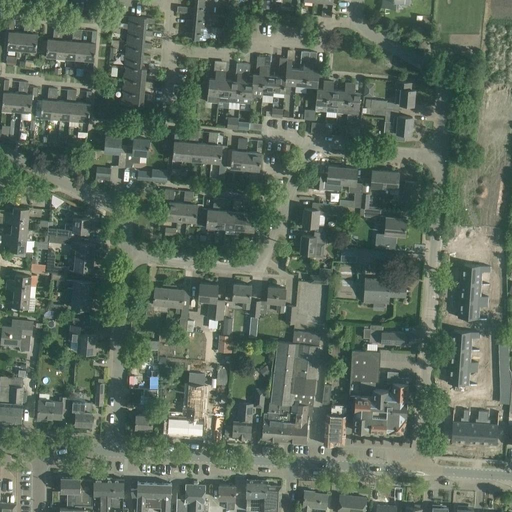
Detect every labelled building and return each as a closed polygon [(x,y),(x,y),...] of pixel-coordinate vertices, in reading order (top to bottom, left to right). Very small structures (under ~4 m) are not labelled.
[(212,14),(213,2),(196,0),(195,8),(187,7),(187,12),(195,13),(212,14)] [(270,9),(270,8),(271,1),(263,0),(262,8),(270,9)] [(382,0),(382,7),(398,8),(399,4),(409,5),(409,0),(382,0)] [(193,25),(210,27),(212,14),(195,13),(194,20),(186,19),(186,25),(193,25)] [(154,18),(146,18),(129,16),(128,28),(145,30),(146,23),(154,23),(154,18)] [(16,49),(18,32),(13,31),(14,19),(10,19),(7,49),(16,49)] [(26,50),(29,20),(25,20),(24,32),(18,32),(16,49),(26,50)] [(33,33),(34,21),(29,20),(26,50),(36,51),(38,33),(33,33)] [(209,40),(210,30),(210,27),(193,25),(193,33),(185,32),(184,37),(209,40)] [(46,56),(56,57),(58,27),(54,27),(53,39),(48,38),(46,56)] [(65,58),(67,40),(62,40),(63,28),(58,27),(56,57),(65,58)] [(145,30),(128,28),(127,41),(144,42),(145,35),(152,36),(153,31),(145,30)] [(75,59),(78,29),(73,29),(72,41),(67,40),(65,58),(75,59)] [(75,59),(85,60),(86,42),(81,41),(82,29),(78,29),(75,59)] [(97,31),(92,30),(91,42),(86,42),(85,60),(94,60),(97,31)] [(144,42),(127,41),(126,53),(143,54),(144,48),(151,48),(152,43),(144,42)] [(307,85),(309,61),(310,51),(301,51),(300,69),(297,69),(296,84),(307,85)] [(307,85),(318,86),(319,71),(313,70),(313,67),(315,67),(317,52),(310,51),(309,61),(307,85)] [(126,66),(142,68),(142,60),(150,61),(151,56),(143,55),(143,54),(126,53),(124,67),(126,67),(126,66)] [(6,64),(16,65),(17,57),(7,56),(6,64)] [(252,89),(252,96),(262,97),(263,94),(262,94),(263,90),(265,66),(266,57),(257,56),(256,74),(253,73),(253,76),(252,82),(252,89)] [(275,75),(273,91),(274,91),(285,92),(285,83),(286,68),(287,60),(287,59),(287,58),(280,57),(278,76),(275,75)] [(290,94),(291,84),(296,84),(297,69),(292,68),(292,60),(287,59),(287,60),(286,68),(285,83),(285,92),(284,93),(290,94)] [(229,102),(240,103),(242,73),(243,63),(237,62),(236,76),(237,76),(237,81),(231,80),(229,102)] [(252,82),(253,76),(249,76),(250,63),(243,63),(242,73),(240,103),(251,104),(251,98),(252,96),(252,89),(252,82)] [(125,79),(145,81),(146,68),(142,68),(126,66),(126,67),(125,73),(124,72),(123,79),(125,80),(125,79)] [(262,94),(263,94),(273,95),(274,91),(273,91),(275,75),(269,75),(270,67),(265,66),(263,90),(262,94)] [(209,78),(207,100),(219,101),(219,95),(221,71),(216,70),(215,79),(209,78)] [(219,95),(219,101),(229,102),(231,80),(225,80),(226,71),(221,71),(219,95)] [(12,110),(13,93),(8,92),(9,80),(4,79),(2,109),(12,110)] [(124,92),(144,93),(145,81),(125,79),(125,80),(124,85),(123,85),(122,92),(124,92)] [(323,89),(317,88),(315,111),(326,111),(329,81),(324,80),(323,89)] [(21,111),(24,81),(19,81),(18,93),(13,93),(12,110),(21,111)] [(24,81),(21,111),(31,112),(33,94),(27,94),(28,82),(24,81)] [(332,112),(337,112),(339,90),(333,90),(334,81),(329,81),(326,111),(332,112)] [(413,105),(414,90),(410,89),(411,83),(396,81),(395,103),(413,105)] [(337,112),(337,113),(348,114),(348,107),(350,83),(345,82),(344,91),(339,90),(337,112)] [(348,107),(348,114),(359,115),(361,92),(355,91),(355,83),(350,83),(348,107)] [(372,96),(373,85),(365,84),(365,95),(372,96)] [(53,88),(49,87),(48,99),(42,99),(41,117),(50,117),(53,88)] [(53,88),(50,117),(60,118),(62,101),(56,100),(57,88),(53,88)] [(62,101),(60,118),(70,119),(72,89),(68,89),(67,101),(62,101)] [(77,90),(72,89),(70,119),(69,126),(79,126),(80,120),(81,102),(76,102),(77,90)] [(81,102),(80,120),(89,121),(92,91),(87,91),(86,103),(81,102)] [(143,106),(144,93),(124,92),(123,97),(122,97),(122,104),(143,106)] [(365,106),(386,108),(387,101),(366,100),(365,106)] [(386,108),(365,106),(365,107),(367,107),(366,113),(385,115),(386,108)] [(283,109),(272,108),(271,116),(282,117),(283,109)] [(385,120),(384,131),(387,131),(386,139),(404,140),(404,133),(411,134),(412,117),(398,116),(394,115),(393,121),(385,120)] [(237,128),(238,117),(228,116),(227,127),(237,128)] [(172,158),(182,159),(183,141),(179,141),(180,129),(175,128),(172,158)] [(346,136),(359,137),(360,129),(346,128),(346,136)] [(182,159),(191,160),(194,130),(190,130),(189,142),(183,141),(182,159)] [(201,161),(203,143),(198,142),(199,130),(194,130),(191,160),(201,161)] [(211,162),(213,132),(209,131),(208,143),(203,143),(201,161),(211,162)] [(217,144),(218,132),(213,132),(211,162),(221,163),(222,145),(217,144)] [(119,152),(118,166),(126,167),(128,146),(120,145),(121,137),(106,135),(105,151),(119,152)] [(126,167),(132,167),(133,162),(140,163),(140,154),(148,155),(149,139),(134,138),(133,146),(128,146),(126,167)] [(243,139),(238,138),(237,150),(232,150),(230,167),(240,168),(243,139)] [(247,139),(243,139),(240,168),(250,169),(251,152),(246,151),(247,139)] [(250,169),(260,170),(262,140),(258,140),(257,152),(251,152),(250,169)] [(162,141),(161,146),(164,149),(169,150),(170,141),(162,141)] [(319,201),(326,202),(328,189),(340,190),(341,183),(342,183),(343,167),(328,166),(327,181),(321,180),(319,201)] [(110,168),(97,167),(95,184),(108,185),(110,168)] [(357,168),(343,167),(342,183),(349,184),(348,190),(350,192),(354,192),(353,206),(360,207),(360,208),(362,183),(356,182),(357,168)] [(138,179),(139,179),(153,180),(153,169),(152,169),(152,172),(138,171),(138,179)] [(153,169),(153,180),(163,181),(167,181),(168,170),(153,169)] [(377,194),(383,194),(385,171),(372,169),(371,186),(378,187),(377,194)] [(399,172),(385,171),(383,194),(389,195),(390,188),(397,188),(399,172)] [(416,197),(417,182),(404,181),(403,196),(406,196),(416,197)] [(362,183),(360,208),(364,208),(368,208),(370,193),(362,193),(363,183),(362,183)] [(174,189),(170,189),(169,202),(167,219),(177,220),(178,202),(173,202),(174,189)] [(178,202),(177,220),(187,221),(189,191),(185,190),(184,203),(178,202)] [(193,191),(189,191),(187,221),(196,222),(198,204),(192,203),(193,191)] [(213,209),(207,209),(203,208),(201,226),(216,227),(218,197),(214,197),(213,209)] [(218,197),(216,227),(225,228),(227,210),(222,210),(223,198),(218,197)] [(233,199),(232,211),(227,210),(225,228),(235,229),(237,199),(233,199)] [(241,212),(242,200),(237,199),(235,229),(244,230),(246,212),(241,212)] [(254,231),(257,201),(252,200),(251,213),(246,212),(244,230),(254,231)] [(324,227),(325,214),(327,214),(344,215),(345,206),(339,205),(340,205),(339,205),(313,203),(312,209),(304,208),(303,225),(324,227)] [(28,218),(29,208),(14,206),(13,212),(5,211),(4,216),(28,218)] [(364,208),(360,208),(359,215),(379,218),(380,209),(368,208),(364,208)] [(64,229),(56,229),(48,228),(48,231),(47,234),(49,235),(71,236),(73,237),(74,231),(88,232),(89,218),(82,217),(83,212),(74,212),(73,224),(65,223),(64,229)] [(27,229),(28,218),(4,216),(4,222),(12,222),(12,228),(27,229)] [(384,233),(394,234),(404,235),(406,218),(386,216),(384,233)] [(26,240),(27,229),(12,228),(11,234),(3,233),(3,238),(26,240)] [(302,235),(300,252),(311,253),(314,253),(314,257),(317,257),(321,253),(322,245),(324,245),(326,232),(323,232),(314,231),(314,236),(302,235)] [(376,233),(375,247),(395,249),(396,234),(376,233)] [(70,244),(71,236),(49,235),(48,241),(70,244)] [(25,251),(26,240),(3,238),(2,243),(10,244),(10,250),(25,251)] [(76,256),(93,257),(95,243),(72,241),(71,247),(76,248),(76,256)] [(357,263),(358,248),(341,247),(341,249),(340,256),(341,256),(341,262),(357,263)] [(92,271),(93,257),(76,256),(75,264),(70,263),(69,269),(92,271)] [(462,263),(461,277),(482,279),(483,266),(489,266),(489,261),(465,259),(465,263),(462,263)] [(32,264),(31,270),(46,272),(46,265),(37,264),(32,264)] [(52,272),(67,274),(67,267),(52,265),(52,272)] [(52,277),(51,279),(66,281),(67,274),(52,272),(52,277)] [(7,279),(6,283),(31,286),(36,286),(37,275),(32,275),(26,274),(16,273),(15,279),(7,279)] [(328,276),(310,275),(310,282),(327,283),(328,276)] [(398,279),(388,279),(365,277),(364,302),(389,303),(389,295),(406,296),(406,281),(398,281),(398,279)] [(461,277),(460,291),(462,291),(462,295),(486,297),(487,292),(481,292),(482,279),(461,277)] [(91,281),(81,280),(74,280),(73,288),(67,287),(66,293),(90,295),(91,281)] [(217,299),(219,284),(199,282),(198,300),(208,301),(207,318),(223,320),(225,299),(217,299)] [(6,283),(6,289),(14,289),(14,295),(30,296),(35,297),(36,286),(31,286),(6,283)] [(249,309),(250,294),(251,285),(234,283),(232,299),(243,300),(242,308),(249,309)] [(145,316),(153,316),(154,310),(168,311),(168,304),(169,288),(155,286),(154,301),(147,300),(145,316)] [(268,286),(267,296),(267,301),(278,302),(277,311),(283,312),(286,288),(268,286)] [(168,304),(176,305),(176,312),(181,313),(182,306),(184,289),(169,288),(168,304)] [(89,309),(90,295),(66,293),(66,298),(72,299),(72,307),(89,309)] [(5,300),(5,305),(14,306),(29,308),(30,296),(14,295),(13,301),(5,300)] [(459,298),(458,313),(479,314),(480,301),(486,302),(486,297),(462,295),(462,299),(459,298)] [(251,316),(259,317),(260,301),(252,300),(251,316)] [(294,323),(296,307),(287,306),(285,322),(294,323)] [(179,331),(186,331),(186,330),(187,320),(188,317),(180,316),(179,331)] [(258,317),(251,316),(249,337),(256,338),(258,317)] [(231,335),(232,318),(224,318),(222,334),(231,335)] [(30,351),(31,335),(32,335),(33,321),(12,319),(12,326),(3,325),(1,340),(10,340),(10,343),(19,344),(21,352),(26,350),(30,351)] [(70,339),(69,349),(78,350),(78,351),(83,351),(85,351),(88,351),(95,352),(96,334),(84,333),(84,326),(84,321),(84,320),(73,319),(73,320),(72,325),(71,325),(70,339)] [(364,328),(363,337),(370,338),(370,342),(393,343),(403,343),(404,332),(394,332),(384,331),(382,331),(382,325),(370,324),(370,328),(364,328)] [(451,331),(450,345),(471,347),(472,334),(478,334),(478,329),(454,327),(454,332),(451,331)] [(292,342),(319,345),(320,333),(293,330),(292,342)] [(218,351),(232,352),(233,335),(219,334),(218,351)] [(320,345),(319,345),(292,342),(278,340),(271,401),(269,401),(268,413),(264,413),(261,439),(289,441),(291,421),(295,421),(296,412),(308,413),(308,405),(313,405),(313,395),(320,345)] [(450,345),(449,359),(452,359),(451,363),(476,365),(476,360),(470,359),(471,347),(450,345)] [(139,361),(139,370),(145,370),(145,376),(157,377),(157,363),(152,363),(152,356),(158,356),(158,349),(139,348),(139,356),(141,356),(142,356),(142,361),(139,361)] [(352,349),(350,379),(378,381),(380,351),(352,349)] [(449,367),(448,381),(468,382),(469,370),(475,370),(476,365),(451,363),(451,367),(449,367)] [(229,366),(218,365),(216,384),(226,385),(229,366)] [(270,376),(269,373),(270,372),(265,366),(259,370),(266,378),(270,376)] [(168,422),(167,432),(202,434),(203,424),(203,417),(202,417),(205,374),(189,373),(186,415),(168,414),(168,422)] [(0,420),(13,422),(21,422),(22,412),(23,403),(22,403),(23,384),(22,384),(23,378),(11,377),(11,386),(0,384),(0,420)] [(102,405),(103,383),(99,383),(99,381),(93,381),(92,391),(96,391),(96,404),(102,405)] [(370,396),(355,395),(354,410),(356,411),(356,415),(354,415),(353,430),(368,431),(368,429),(370,429),(370,431),(385,432),(386,430),(390,430),(389,432),(405,433),(406,418),(404,418),(404,415),(406,416),(407,400),(405,400),(405,398),(407,398),(408,383),(393,382),(392,392),(388,392),(388,390),(373,389),(372,398),(370,398),(370,396)] [(322,404),(329,405),(331,385),(324,384),(322,404)] [(263,407),(264,388),(256,387),(254,406),(263,407)] [(144,388),(144,396),(150,396),(150,405),(153,405),(153,406),(156,406),(156,401),(158,401),(158,389),(152,388),(144,388)] [(68,418),(69,408),(69,396),(60,396),(60,401),(39,399),(37,420),(47,421),(47,417),(61,418),(61,417),(68,418)] [(73,401),(72,410),(76,411),(75,424),(76,425),(76,427),(78,428),(82,428),(83,427),(83,425),(91,425),(92,412),(92,402),(85,402),(73,401)] [(250,438),(251,428),(253,404),(240,403),(238,421),(234,421),(233,426),(225,426),(224,436),(250,438)] [(344,443),(347,405),(331,404),(330,414),(327,414),(326,421),(325,421),(324,444),(333,444),(333,442),(344,443)] [(136,428),(152,429),(153,406),(153,405),(150,405),(144,405),(144,414),(136,414),(136,428)] [(305,442),(308,413),(296,412),(295,421),(291,421),(289,441),(305,442)] [(452,420),(450,440),(466,441),(467,421),(468,412),(462,412),(462,418),(460,418),(460,421),(452,420)] [(467,421),(466,441),(481,442),(483,413),(478,413),(477,419),(475,419),(475,422),(467,421)] [(483,413),(481,442),(496,443),(497,423),(489,423),(490,420),(488,420),(488,414),(483,413)] [(80,478),(61,477),(61,491),(71,492),(70,492),(75,492),(74,505),(93,505),(92,490),(80,490),(80,478)] [(128,511),(128,508),(123,508),(123,501),(123,479),(113,479),(111,477),(107,477),(106,479),(94,479),(94,490),(92,490),(93,505),(93,511),(128,511)] [(246,497),(245,509),(256,510),(260,510),(259,511),(279,511),(280,502),(281,486),(274,485),(266,485),(266,479),(246,479),(246,497)] [(177,500),(176,511),(208,511),(209,502),(204,501),(205,484),(199,484),(199,482),(197,480),(194,480),(192,482),(192,483),(186,483),(185,500),(177,500)] [(169,511),(171,483),(154,482),(137,481),(137,488),(131,489),(134,511),(169,511)] [(235,485),(219,485),(218,499),(227,499),(226,509),(235,509),(235,485)] [(302,511),(309,511),(310,506),(326,508),(327,494),(315,493),(315,491),(305,490),(302,511)] [(344,511),(364,511),(365,507),(366,497),(340,494),(338,511),(344,511)] [(0,501),(0,511),(16,511),(17,502),(0,501)]
